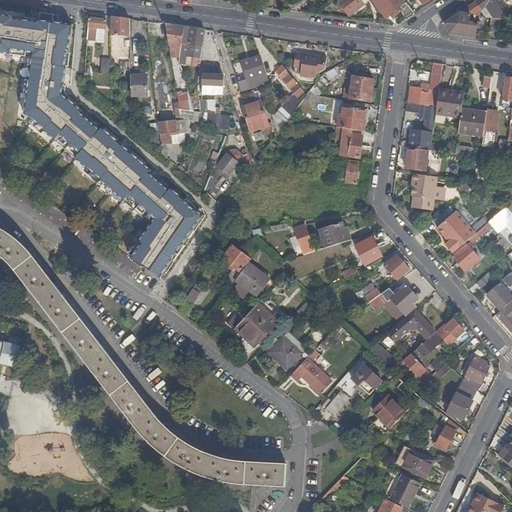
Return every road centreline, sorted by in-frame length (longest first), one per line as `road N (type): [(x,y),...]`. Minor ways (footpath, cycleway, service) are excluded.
road 1 (residential): [(400,43),(382,216),(511,356)]
road 2 (residential): [(299,449),(258,458),(202,446),(173,427),(28,249)]
road 3 (residential): [(43,231),(170,311),(276,397),(299,449)]
road 4 (secondary): [(91,0),(400,43)]
road 5 (residential): [(441,511),(511,375)]
